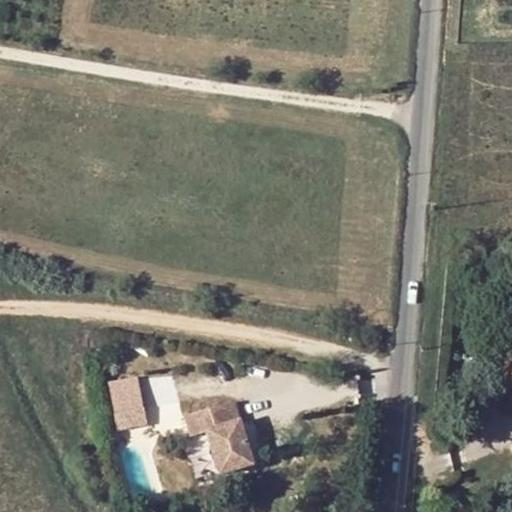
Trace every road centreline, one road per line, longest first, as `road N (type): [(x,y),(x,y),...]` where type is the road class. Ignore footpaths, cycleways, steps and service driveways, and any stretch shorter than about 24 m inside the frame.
road 1 (unclassified): [(434,0),(391,511)]
road 2 (track): [(0,54),(426,117)]
road 3 (track): [(0,312),(142,322),(404,367)]
